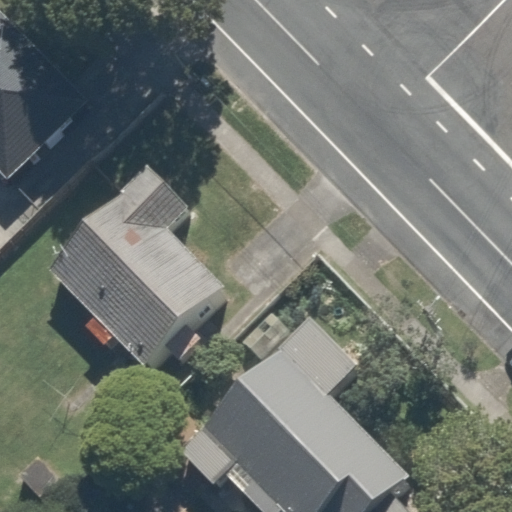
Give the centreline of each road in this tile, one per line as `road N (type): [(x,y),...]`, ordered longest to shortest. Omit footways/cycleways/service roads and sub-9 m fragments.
road 1 (residential): [(511,264),(376,123)]
road 2 (residential): [(376,123),(503,0)]
road 3 (residential): [(376,123),(257,0)]
